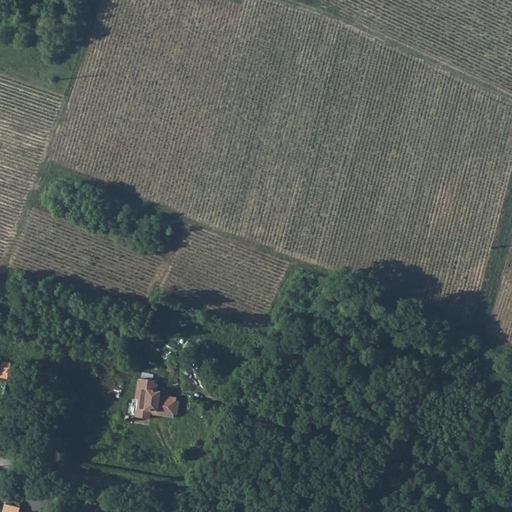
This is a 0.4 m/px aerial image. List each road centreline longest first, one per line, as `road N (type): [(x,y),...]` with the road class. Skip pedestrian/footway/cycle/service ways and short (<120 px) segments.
road 1 (track): [(273,0),(511,102)]
road 2 (unclassified): [(0,461),(204,503)]
